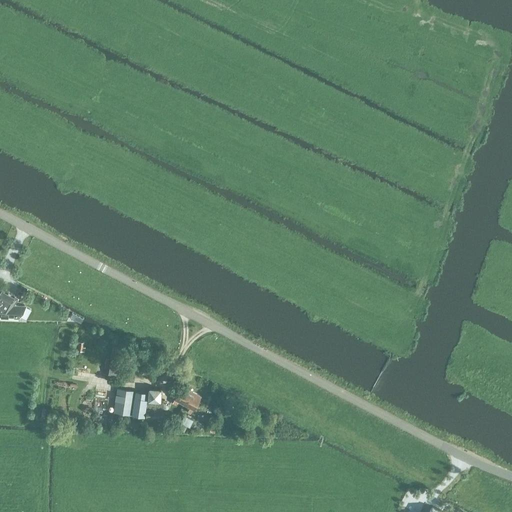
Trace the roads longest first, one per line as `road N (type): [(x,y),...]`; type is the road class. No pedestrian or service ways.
road 1 (unclassified): [(511,477),(0,213)]
road 2 (track): [(418,294),(504,49),(431,26),(419,0)]
